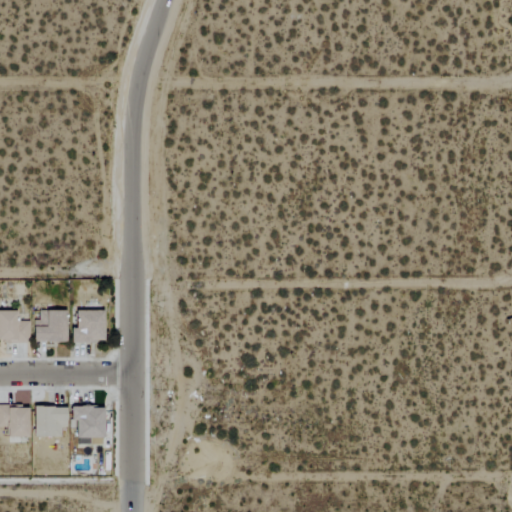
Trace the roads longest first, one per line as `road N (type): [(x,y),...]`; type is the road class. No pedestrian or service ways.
road 1 (residential): [(134,511),(141,90),(170,0)]
road 2 (residential): [(0,377),(135,373)]
